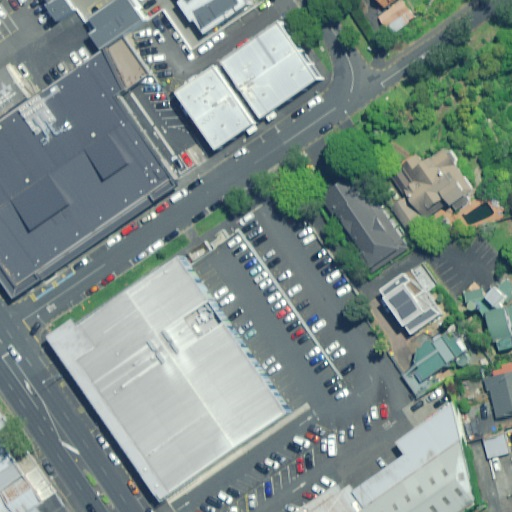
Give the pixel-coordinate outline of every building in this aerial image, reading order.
[(41,0),(59,26),(79,12),(70,0),(41,0)] [(98,30),(91,35),(103,52),(148,22),(132,0),(119,0),(91,19),(98,30)] [(196,20),(208,37),(250,8),(245,0),(181,0),(178,3),(192,23),(196,20)] [(378,0),(388,12),(378,20),(390,35),(416,14),(404,0),(378,0)] [(281,26),(220,66),(260,126),(321,86),(281,26)] [(29,97),(0,117),(0,273),(13,292),(173,181),(88,57),(29,97)] [(10,67),(0,73),(0,117),(29,97),(10,67)] [(213,70),(175,95),(214,155),(253,130),(213,70)] [(424,164),(419,156),(413,160),(411,157),(389,172),(402,193),(406,199),(402,202),(396,193),(386,200),(406,231),(451,203),(453,207),(457,205),(460,210),(473,202),(469,196),(476,192),(448,149),(424,164)] [(374,204),(344,223),(363,253),(361,254),(371,270),(398,252),(401,256),(415,247),(383,198),(374,204)] [(276,342),(201,229),(50,329),(167,504),(215,472),(174,410),(276,342)] [(384,293),(409,328),(414,335),(445,313),(440,306),(415,271),(384,293)] [(511,279),(464,294),(464,295),(470,316),(485,312),(498,357),(511,352),(511,279)] [(470,354),(454,329),(397,366),(418,399),(436,388),(431,379),(470,354)] [(177,412),(212,462),(308,397),(274,347),(177,412)] [(511,365),(501,368),(503,376),(485,380),(488,392),(491,391),(497,418),(511,414),(511,365)] [(467,511),(485,502),(465,401),(416,430),(390,448),(397,459),(363,490),(376,511),(467,511)] [(511,454),(506,437),(484,442),(488,460),(511,454)] [(40,511),(0,452),(0,511),(40,511)] [(371,511),(350,478),(298,511),(371,511)]
